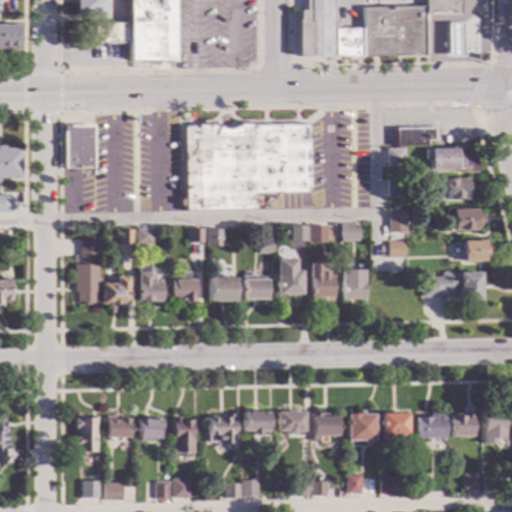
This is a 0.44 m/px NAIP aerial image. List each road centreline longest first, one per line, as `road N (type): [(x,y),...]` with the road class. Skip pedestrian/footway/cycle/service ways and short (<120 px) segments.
road 1 (residential): [(511,351),(0,364)]
road 2 (residential): [(41,511),(42,0)]
road 3 (secondary): [(0,97),(274,92)]
road 4 (secondary): [(274,92),(505,86)]
